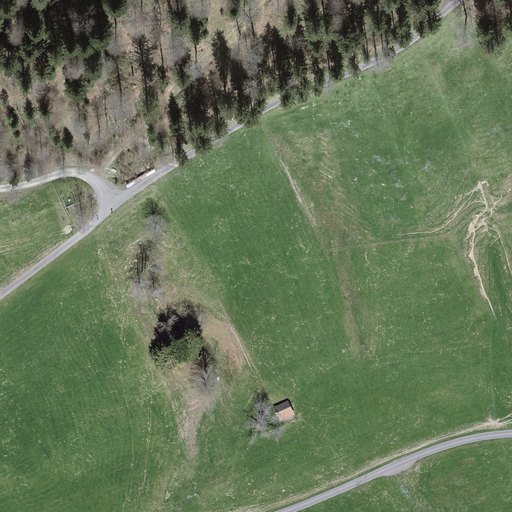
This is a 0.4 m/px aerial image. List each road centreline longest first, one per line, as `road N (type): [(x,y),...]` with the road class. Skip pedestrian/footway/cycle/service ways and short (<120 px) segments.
road 1 (track): [(461,0),(395,51),(264,111),(104,214)]
road 2 (unclassified): [(511,434),(454,442),(284,511)]
road 3 (track): [(0,191),(69,171),(107,195),(104,214)]
road 4 (track): [(104,214),(0,295)]
